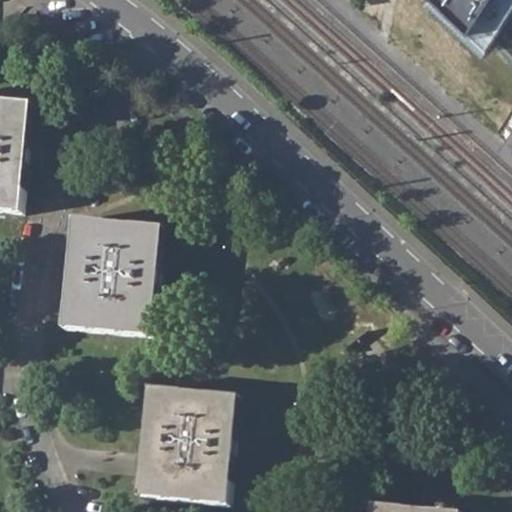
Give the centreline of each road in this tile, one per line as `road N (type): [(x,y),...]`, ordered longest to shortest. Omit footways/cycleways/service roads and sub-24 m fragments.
road 1 (residential): [(158,41),(47,244),(31,302),(28,373),(40,447),(75,511)]
road 2 (residential): [(158,41),(511,361)]
